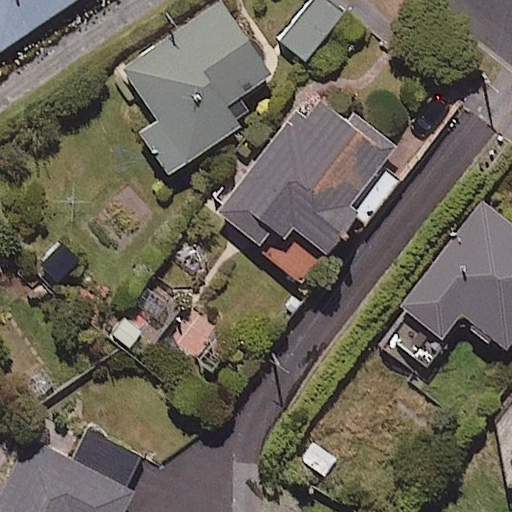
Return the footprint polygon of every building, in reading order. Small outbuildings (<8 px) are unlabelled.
[(0,0),(0,36),(54,0),(0,0)] [(278,84),(219,0),(206,0),(118,61),(152,110),(135,122),(163,163),(278,84)] [(340,8),(330,0),(304,0),(276,32),(301,54),(340,8)] [(342,115),(310,87),(211,201),(260,243),(285,214),(320,244),(353,206),(363,214),(396,177),(373,157),(389,139),(350,105),(342,115)] [(511,221),(479,195),(396,297),(436,329),(455,305),(497,339),(511,320),(511,221)] [(112,511),(141,455),(85,426),(71,455),(26,432),(0,483),(0,511),(112,511)] [(404,470),(367,441),(343,471),(380,500),(404,470)]
